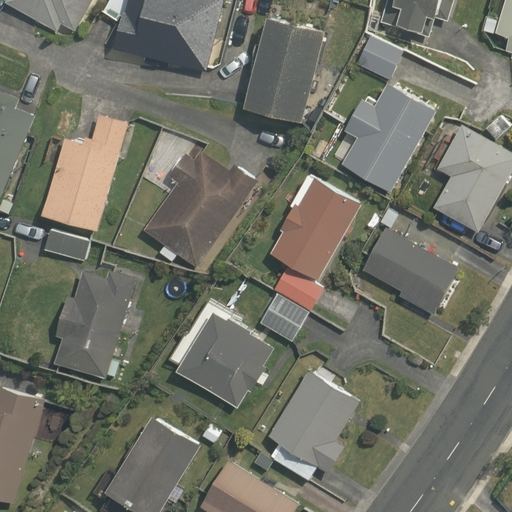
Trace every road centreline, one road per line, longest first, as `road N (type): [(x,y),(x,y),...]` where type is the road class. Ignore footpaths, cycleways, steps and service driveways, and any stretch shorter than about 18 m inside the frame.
road 1 (residential): [(265,152),(0,38)]
road 2 (residential): [(406,511),(511,368)]
